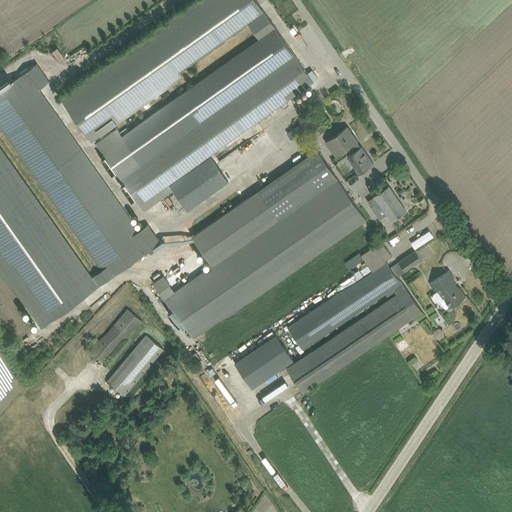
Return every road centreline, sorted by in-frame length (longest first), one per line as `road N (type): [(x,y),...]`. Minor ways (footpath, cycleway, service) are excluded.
road 1 (unclassified): [(505,295),(301,0)]
road 2 (tertiary): [(505,295),(366,511)]
